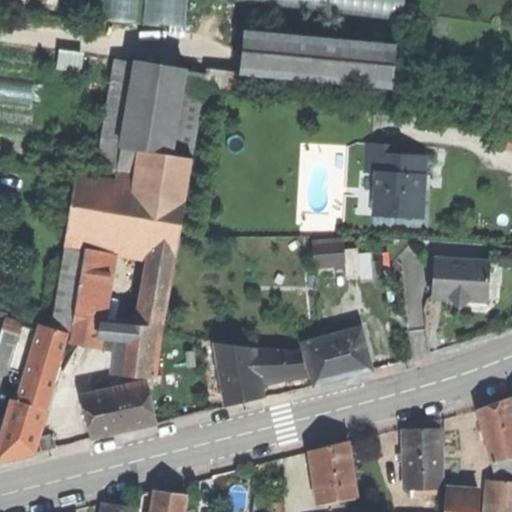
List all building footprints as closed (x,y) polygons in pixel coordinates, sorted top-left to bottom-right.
[(111,0),(112,17),(139,17),(139,0),(111,0)] [(145,0),(144,20),(187,23),(188,0),(145,0)] [(330,0),(330,3),(398,13),(400,0),(330,0)] [(245,31),(241,73),(391,88),(396,46),(245,31)] [(206,73),(116,58),(97,177),(146,185),(151,151),(192,158),(206,73)] [(0,94),(34,94),(34,77),(0,77),(0,94)] [(378,174),(375,216),(424,219),(425,192),(417,191),(418,176),(421,176),(422,158),(402,157),(403,147),(367,145),(365,172),(365,173),(378,174)] [(186,192),(192,158),(151,151),(146,185),(186,192)] [(359,215),(375,216),(378,174),(365,173),(365,172),(362,171),(359,215)] [(67,236),(86,239),(97,177),(77,174),(67,236)] [(426,176),(421,176),(418,176),(417,191),(425,192),(426,184),(426,176)] [(183,209),(186,192),(146,185),(97,177),(86,239),(92,240),(100,195),(183,209)] [(175,258),(183,209),(100,195),(92,240),(92,244),(107,247),(152,254),(175,258)] [(99,304),(107,247),(92,244),(92,240),(86,239),(77,301),(99,304)] [(315,245),(316,265),(346,263),(345,251),(344,243),(315,245)] [(358,250),(345,251),(346,263),(347,278),(360,277),(359,256),(358,250)] [(170,288),(175,258),(152,254),(147,284),(170,288)] [(372,255),(359,256),(360,277),(360,280),(374,280),(372,255)] [(491,266),(436,262),(434,291),(444,292),(450,301),(460,312),(469,302),(488,304),(490,284),(491,266)] [(163,328),(170,288),(147,284),(142,314),(141,325),(161,327),(163,328)] [(433,300),(450,301),(444,292),(434,291),(433,300)] [(93,345),(99,304),(77,301),(71,342),(93,345)] [(129,317),(128,323),(141,325),(142,314),(134,313),(129,317)] [(0,339),(0,368),(9,371),(22,326),(5,321),(0,339)] [(155,377),(161,327),(141,325),(128,323),(123,374),(155,377)] [(41,380),(57,385),(70,340),(22,326),(9,371),(41,380)] [(305,344),(316,387),(350,378),(373,372),(362,330),(305,344)] [(214,344),(226,406),(246,402),(266,398),(263,382),(256,349),(214,344)] [(302,351),(256,349),(263,382),(307,373),(302,351)] [(49,411),(57,385),(41,380),(33,407),(49,411)] [(81,398),(91,439),(124,431),(157,424),(147,383),(81,398)] [(493,406),(480,411),(492,462),(511,456),(511,419),(508,400),(493,406)] [(37,454),(49,411),(33,407),(13,401),(0,445),(0,460),(15,458),(37,454)] [(421,430),(403,431),(404,490),(425,490),(443,489),(441,430),(421,430)] [(313,451),(321,503),(357,498),(348,442),(328,447),(313,451)] [(511,475),(511,456),(492,462),(495,476),(511,475)] [(485,511),(511,511),(511,483),(488,481),(485,511)] [(171,493),(156,491),(153,511),(184,511),(187,495),(171,493)] [(478,511),(480,495),(445,492),(443,511),(478,511)] [(121,505),(105,503),(103,511),(136,511),(137,508),(121,505)]
